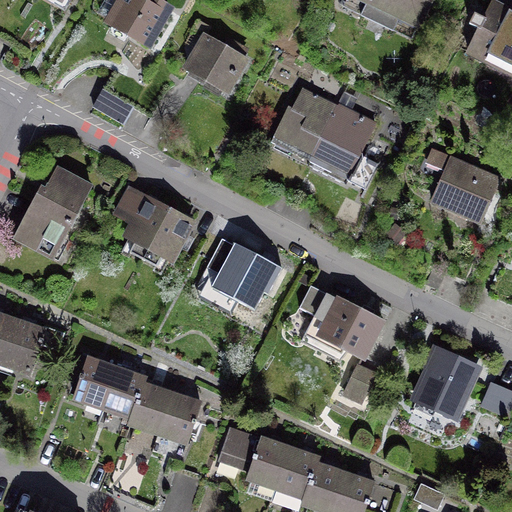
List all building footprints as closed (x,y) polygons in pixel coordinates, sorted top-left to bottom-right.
[(146,0),(145,3),(139,0),(106,0),(99,14),(111,20),(109,23),(119,29),(147,45),(168,8),(154,0),(146,0)] [(367,0),(360,15),(394,31),(400,18),(418,26),(430,0),(367,0)] [(0,29),(12,10),(0,2),(0,29)] [(511,18),(491,8),(485,20),(475,14),(469,25),(480,30),(468,53),(489,64),(493,55),(511,64),(511,18)] [(12,10),(0,29),(0,37),(12,45),(27,18),(12,10)] [(224,49),(205,38),(187,70),(199,76),(226,91),(244,60),(240,58),(244,51),(227,42),(224,49)] [(148,83),(117,65),(93,106),(124,124),(133,108),(148,83)] [(166,91),(149,81),(148,83),(133,108),(150,118),(166,91)] [(312,157),(338,105),(324,99),(323,102),(317,99),(318,97),(313,94),(312,96),(303,92),(304,89),(303,89),(293,109),(289,107),(271,143),(276,145),(279,140),(312,157)] [(312,157),(308,166),(331,177),(345,184),(347,181),(365,190),(378,165),(365,159),(360,156),(375,125),(373,124),(372,125),(365,121),(365,120),(359,116),(358,118),(350,114),(351,112),(338,105),(312,157)] [(294,159),(280,188),(294,194),(308,166),(294,159)] [(498,179),(451,159),(432,203),(479,224),(487,206),(498,179)] [(308,166),(294,194),(317,206),(331,177),(308,166)] [(91,188),(57,170),(46,191),(41,189),(15,238),(39,251),(45,238),(60,246),(91,188)] [(147,199),(129,190),(116,215),(133,224),(126,237),(135,242),(130,253),(143,260),(170,210),(154,202),(147,198),(147,199)] [(170,210),(143,260),(157,267),(162,256),(172,261),(192,222),(184,218),(170,210)] [(234,245),(222,239),(207,268),(218,274),(211,288),(255,311),(264,293),(267,295),(281,269),(250,252),(235,244),(234,245)] [(450,275),(465,282),(478,252),(462,246),(450,275)] [(445,273),(433,268),(426,284),(438,289),(445,273)] [(511,273),(499,268),(488,293),(511,303),(511,273)] [(362,313),(311,286),(299,309),(315,317),(308,330),(363,358),(381,322),(362,313)] [(0,364),(14,321),(0,316),(0,364)] [(0,371),(33,382),(49,332),(14,321),(0,364),(0,371)] [(469,364),(438,350),(433,363),(426,366),(428,373),(415,401),(454,418),(477,368),(469,364)] [(76,406),(104,415),(120,372),(91,362),(76,406)] [(375,375),(357,366),(344,394),(362,402),(375,375)] [(120,372),(104,415),(135,426),(150,382),(120,372)] [(132,433),(160,442),(176,399),(161,394),(163,387),(150,382),(135,426),(132,433)] [(511,410),(511,391),(491,383),(481,406),(509,418),(511,410)] [(190,453),(205,409),(176,399),(160,442),(190,453)] [(263,440),(230,429),(219,461),(249,472),(247,479),(276,489),(289,450),(263,440)] [(289,450),(276,489),(305,498),(316,465),(318,459),(289,450)] [(303,504),(325,511),(331,511),(344,474),(316,465),(305,498),(303,504)] [(363,511),(373,484),(344,474),(331,511),(363,511)] [(443,495),(421,484),(415,497),(437,508),(443,495)]
